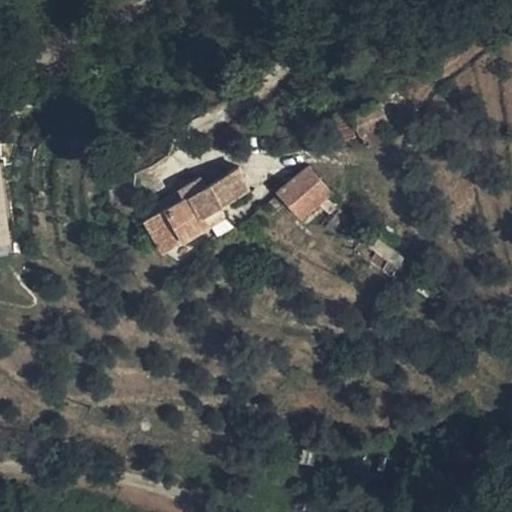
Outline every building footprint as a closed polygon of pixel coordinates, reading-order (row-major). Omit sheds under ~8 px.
[(352,110),(359,133),(359,135),(361,134),(380,126),(388,122),(381,101),(352,110)] [(341,139),(359,133),(352,110),(335,116),(341,139)] [(380,126),(361,134),(366,146),(385,138),(380,126)] [(304,216),(319,201),(331,191),(333,190),(307,163),(279,189),(304,216)] [(205,212),(219,204),(249,185),(238,164),(220,175),(214,164),(198,174),(182,184),(186,194),(166,205),(184,237),(211,221),(205,212)] [(2,166),(0,166),(0,249),(9,249),(2,166)] [(413,203),(432,197),(426,175),(407,181),(413,203)] [(470,189),(455,192),(466,229),(481,224),(470,189)] [(319,201),(328,210),(331,213),(337,207),(341,202),(331,191),(319,201)] [(224,213),(219,204),(205,212),(211,221),(224,213)] [(184,237),(166,205),(155,213),(172,243),(184,237)] [(331,213),(328,210),(320,220),(355,245),(353,249),(390,273),(402,255),(367,230),(337,207),(331,213)] [(438,278),(416,265),(407,281),(428,294),(438,278)] [(344,479),(359,479),(360,453),(345,453),(344,479)]
